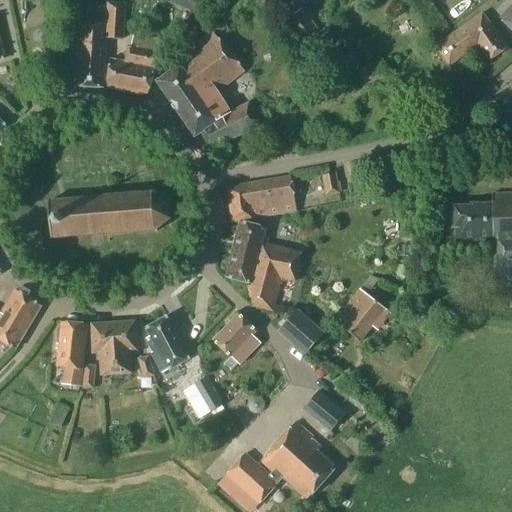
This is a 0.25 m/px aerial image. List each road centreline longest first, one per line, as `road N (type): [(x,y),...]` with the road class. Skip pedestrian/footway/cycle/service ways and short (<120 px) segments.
road 1 (residential): [(199,182),(423,135),(467,110),(511,68)]
road 2 (residential): [(300,387),(273,336),(196,261)]
road 3 (residential): [(199,182),(184,154),(136,117),(68,110)]
road 4 (residential): [(196,261),(167,288),(126,306),(55,300)]
